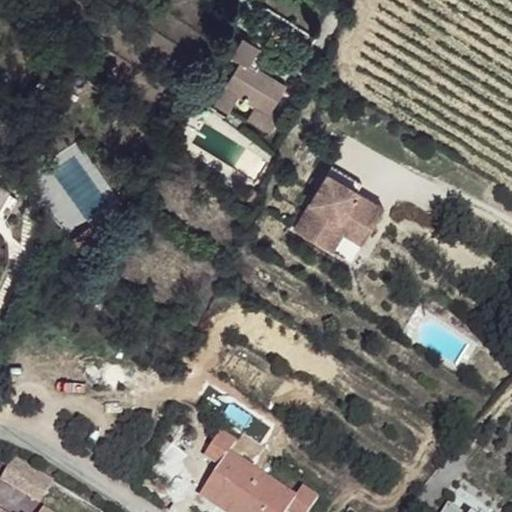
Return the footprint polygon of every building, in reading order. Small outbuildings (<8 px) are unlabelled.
[(224,55),(233,59),(212,102),(205,117),(236,133),(241,124),(228,116),(231,110),(238,98),(256,106),(249,121),(269,132),(278,117),(267,112),(281,84),(252,66),(261,46),(237,34),(224,55)] [(330,185),(360,204),(363,197),(333,179),(330,185)] [(330,185),(298,236),(329,254),(341,235),(337,232),(340,225),(367,242),(375,228),(380,231),(389,215),(363,199),(360,204),(330,185)] [(367,252),(380,231),(375,228),(367,242),(345,228),(340,225),(337,232),(341,235),(329,254),(336,259),(349,240),(367,252)] [(218,442),(212,452),(227,463),(231,450),(218,442)] [(227,463),(212,452),(206,462),(218,470),(202,503),(215,511),(240,511),(259,482),(227,463)] [(287,511),(291,506),(259,482),(240,511),(287,511)] [(309,511),(314,504),(298,493),(291,506),(297,511),(309,511)]
